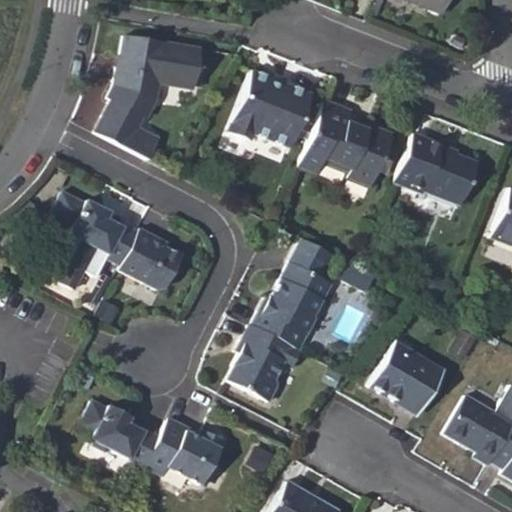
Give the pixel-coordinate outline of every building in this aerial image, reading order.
[(401,0),(438,14),(443,0),(401,0)] [(195,51),(122,38),(118,58),(121,58),(119,69),(114,68),(110,86),(104,99),(108,101),(91,134),(144,161),(155,139),(135,128),(140,118),(143,119),(149,107),(153,85),(169,89),(170,86),(188,90),(195,51)] [(264,81),(266,78),(246,70),(225,124),(249,133),(251,127),(287,142),(306,94),(278,83),(276,87),(264,81)] [(264,81),(276,87),(278,83),(279,79),(267,74),(266,78),(264,81)] [(348,115),(349,111),(320,100),(293,167),(314,176),(319,160),(345,170),(342,177),(368,187),(388,134),(365,125),(363,129),(352,125),(354,121),(354,118),(348,115)] [(352,125),(363,129),(365,125),(354,121),(352,125)] [(437,149),(438,146),(408,135),(389,183),(419,194),(420,192),(457,206),(473,164),(451,155),(450,158),(443,155),(442,151),(437,149)] [(443,155),(450,158),(451,155),(453,151),(438,146),(437,149),(442,151),(443,155)] [(511,191),(504,188),(485,238),(511,248),(511,191)] [(117,263),(135,229),(104,213),(106,210),(83,198),(82,200),(60,189),(48,211),(70,223),(66,232),(44,273),(71,287),(80,269),(93,275),(103,256),(117,263)] [(150,237),(135,229),(117,263),(113,271),(153,291),(160,289),(177,257),(148,242),(150,237)] [(277,280),(317,300),(327,281),(315,275),(326,253),(298,238),(277,280)] [(339,262),(334,275),(364,287),(369,275),(339,262)] [(317,300),(277,280),(267,298),(266,297),(258,312),(255,311),(247,326),(295,351),(311,319),(309,318),(317,300)] [(287,369),(295,351),(247,326),(245,325),(237,341),(240,343),(228,366),(230,366),(222,381),(264,402),(272,387),(270,380),(278,364),(287,369)] [(387,347),(409,360),(411,356),(390,343),(387,347)] [(411,356),(409,360),(387,347),(364,385),(414,416),(440,373),(411,356)] [(457,401),(482,415),(484,410),(460,395),(457,401)] [(139,467),(154,437),(124,421),(126,418),(102,406),(101,408),(88,401),(74,427),(88,434),(85,439),(87,445),(99,451),(105,450),(139,467)] [(484,410),(482,415),(457,401),(437,434),(471,453),(468,458),(484,466),(486,462),(509,424),(484,410)] [(511,418),(509,424),(486,462),(498,469),(496,473),(511,482),(511,418)] [(182,430),(163,421),(139,467),(158,477),(162,468),(197,486),(204,483),(212,467),(210,460),(219,441),(198,430),(194,438),(181,432),(182,430)] [(325,511),(307,501),(309,497),(281,482),(263,511),(325,511)] [(307,501),(325,511),(333,511),(309,497),(307,501)]
